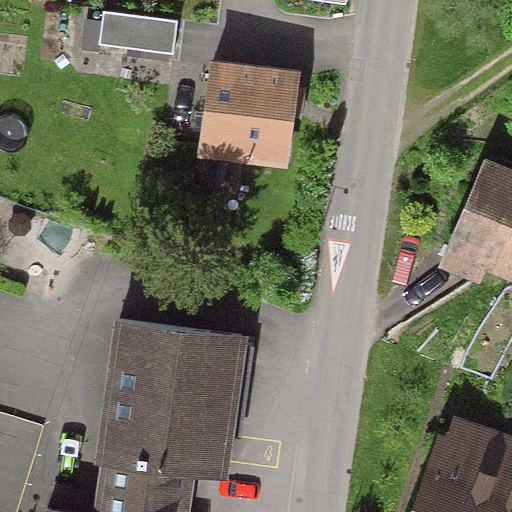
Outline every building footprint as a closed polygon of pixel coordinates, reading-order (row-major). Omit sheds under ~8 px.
[(179,20),(90,8),(85,49),(173,61),(179,20)] [(300,74),(213,61),(199,158),(286,170),(300,74)] [(511,170),(488,160),(443,272),(482,288),(488,273),(511,282),(511,170)] [(84,511),(50,507),(49,511),(191,511),(196,483),(227,487),(249,339),(122,320),(92,511),(84,511)] [(0,511),(18,511),(46,426),(0,411),(0,511)] [(511,511),(511,437),(451,413),(414,511),(511,511)]
